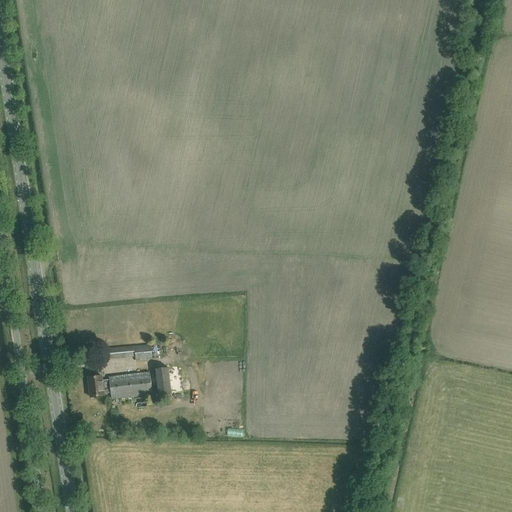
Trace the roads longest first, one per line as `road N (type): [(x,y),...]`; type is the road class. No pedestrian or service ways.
road 1 (secondary): [(72,511),(0,41)]
road 2 (unclassified): [(42,511),(0,226)]
